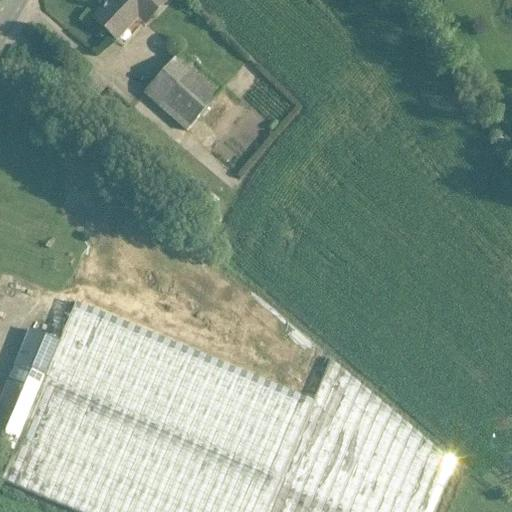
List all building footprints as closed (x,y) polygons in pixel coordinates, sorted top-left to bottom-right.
[(112,0),(94,20),(114,38),(125,26),(128,29),(145,10),(153,17),(168,0),(167,0),(112,0)] [(186,134),(221,94),(179,57),(145,97),(186,134)] [(67,96),(57,81),(43,91),(53,106),(67,96)] [(89,190),(47,169),(34,194),(76,215),(89,190)] [(200,185),(184,204),(203,221),(216,206),(206,196),(209,192),(200,185)] [(36,202),(7,188),(0,201),(0,242),(12,248),(20,232),(32,238),(32,237),(45,244),(53,227),(42,221),(43,220),(30,214),(36,202)] [(2,482),(20,489),(73,511),(432,511),(452,464),(331,362),(314,404),(76,304),(60,342),(30,331),(15,366),(0,404),(0,447),(14,453),(2,482)]
